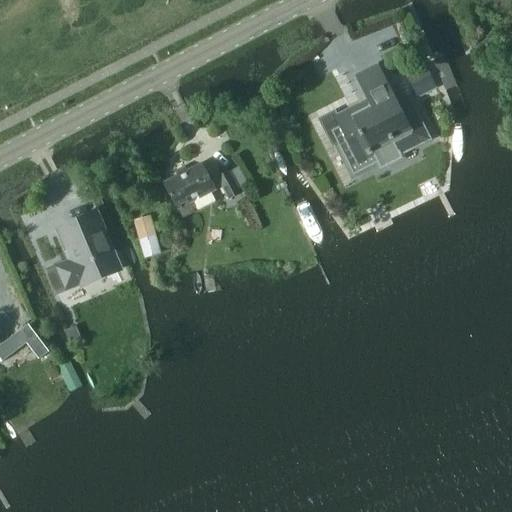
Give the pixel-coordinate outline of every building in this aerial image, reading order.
[(431,141),(415,108),(401,114),(378,67),(357,77),(368,99),(333,116),(337,124),(325,130),(351,182),(378,169),(380,174),(407,161),(404,155),(431,141)] [(420,99),(437,90),(425,67),(408,76),(420,99)] [(216,193),(202,166),(188,173),(186,168),(177,172),(179,176),(166,183),(185,219),(190,217),(194,212),(195,207),(193,205),(216,193)] [(228,200),(239,194),(228,173),(216,179),(228,200)] [(76,260),(58,268),(67,288),(84,281),(86,284),(92,282),(111,274),(118,271),(118,270),(110,253),(94,214),(62,228),(76,260)] [(151,217),(135,221),(145,260),(161,255),(151,217)] [(32,354),(40,350),(28,324),(0,336),(0,347),(2,352),(26,341),(32,354)]
